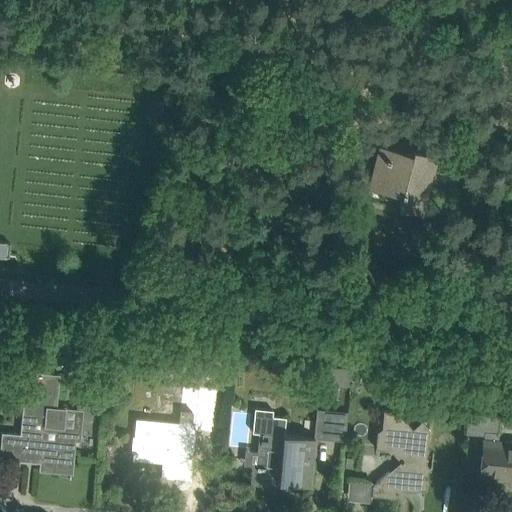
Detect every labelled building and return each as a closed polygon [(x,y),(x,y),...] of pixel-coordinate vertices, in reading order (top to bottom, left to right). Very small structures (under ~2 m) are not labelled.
[(434,155),(415,150),(413,149),(412,154),(379,146),(370,182),(401,189),(401,193),(399,204),(420,210),(434,155)] [(0,244),(0,265),(10,266),(10,255),(11,246),(0,244)] [(351,368),(320,366),(318,383),(350,386),(351,368)] [(73,456),(75,436),(76,427),(46,425),(48,408),(57,409),(58,394),(60,374),(40,372),(39,382),(25,380),(20,433),(2,432),(0,453),(0,458),(28,461),(29,452),(42,453),(41,469),(60,471),(61,455),(73,456)] [(468,407),(468,413),(466,433),(484,435),(481,475),(511,478),(511,443),(499,442),(502,410),(468,407)] [(313,437),(284,435),(286,418),(272,417),(273,410),(254,408),(252,433),(259,433),(256,466),(252,465),(250,484),(280,486),(280,482),(311,485),(312,465),(315,439),(345,442),(348,412),(315,410),(313,437)] [(401,459),(373,484),(372,495),(381,496),(381,495),(387,490),(393,497),(409,484),(412,488),(426,490),(427,481),(422,474),(428,468),(430,470),(431,469),(418,453),(428,445),(429,427),(423,419),(413,427),(399,410),(383,409),(381,427),(378,429),(376,447),(392,449),(401,459)] [(137,418),(135,439),(132,459),(137,459),(138,459),(163,461),(161,475),(191,478),(193,458),(196,428),(193,428),(194,411),(180,410),(179,423),(137,418)]
